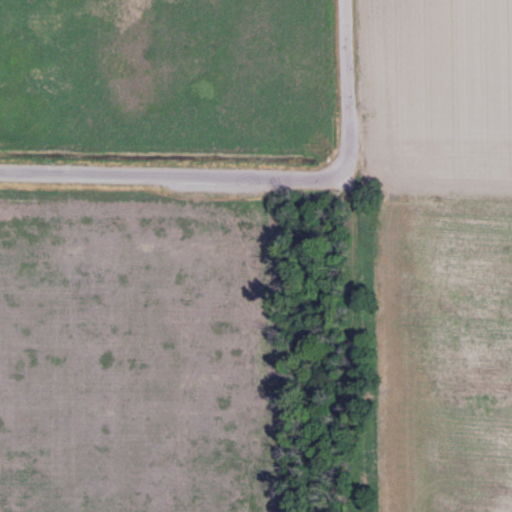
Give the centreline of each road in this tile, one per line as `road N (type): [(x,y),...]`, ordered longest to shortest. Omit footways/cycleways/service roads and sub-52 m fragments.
road 1 (residential): [(0,168),(344,170)]
road 2 (residential): [(344,170),(354,190),(355,511)]
road 3 (residential): [(347,0),(344,170)]
